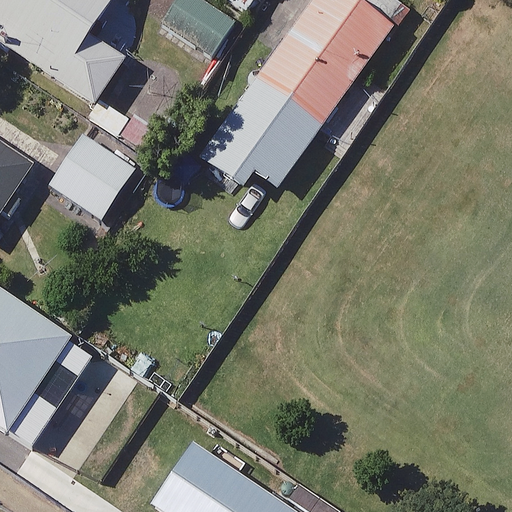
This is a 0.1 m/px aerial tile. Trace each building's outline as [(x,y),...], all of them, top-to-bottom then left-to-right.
[(0,0),(0,44),(97,108),(127,62),(91,38),(115,0),(0,0)] [(235,26),(198,0),(184,0),(166,28),(212,60),(235,26)] [(408,10),(393,0),(316,0),(202,161),(246,192),(257,177),(279,192),(408,10)] [(137,169),(84,137),(52,190),(105,222),(137,169)] [(0,148),(0,223),(34,170),(0,148)] [(243,219),(207,194),(193,214),(229,239),(243,219)] [(73,342),(0,293),(0,428),(20,441),(56,387),(47,381),(73,342)] [(268,511),(200,466),(168,511),(268,511)]
